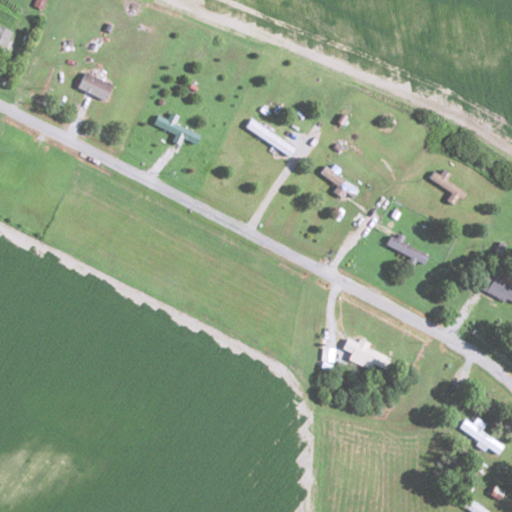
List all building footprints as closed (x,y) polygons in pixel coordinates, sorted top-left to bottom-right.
[(0,46),(7,49),(14,28),(0,23),(0,46)] [(79,88),(107,100),(113,84),(86,72),(79,88)] [(291,155),(296,148),(262,126),(257,133),(291,155)] [(426,262),(430,252),(390,237),(387,247),(426,262)] [(478,290),(511,300),(511,281),(484,273),(478,290)] [(369,348),(371,342),(360,338),(359,342),(348,337),(344,349),(352,352),(349,360),(371,369),(374,363),(387,369),(392,357),(369,348)] [(335,348),(324,348),(323,360),(335,361),(335,348)] [(466,419),(460,427),(480,439),(477,445),(486,451),(489,447),(500,453),(505,444),(483,431),(487,423),(478,417),(474,423),(466,419)]
